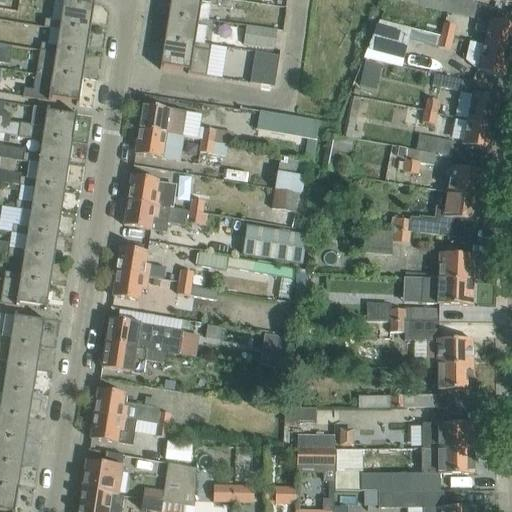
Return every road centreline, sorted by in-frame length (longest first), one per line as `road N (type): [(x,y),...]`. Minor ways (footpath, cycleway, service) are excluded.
road 1 (residential): [(51,511),(119,76)]
road 2 (residential): [(119,76),(286,103),(311,0)]
